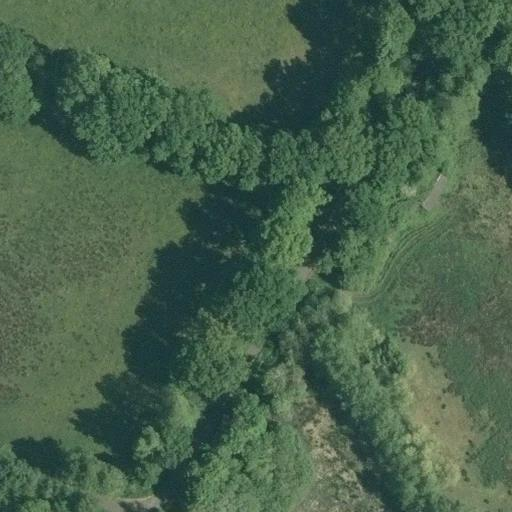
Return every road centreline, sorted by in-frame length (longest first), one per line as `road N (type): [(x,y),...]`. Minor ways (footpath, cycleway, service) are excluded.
road 1 (residential): [(470,0),(152,511)]
road 2 (residential): [(131,511),(0,466)]
